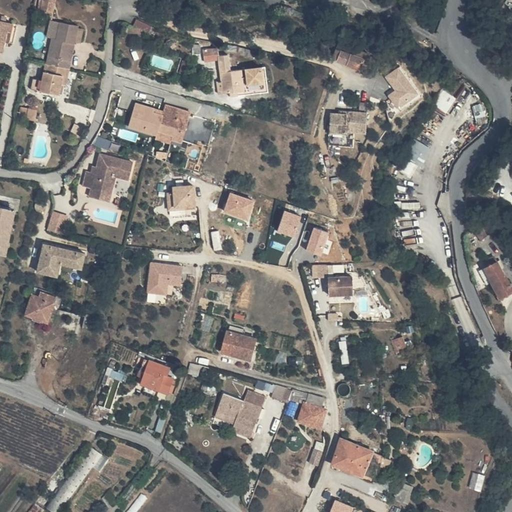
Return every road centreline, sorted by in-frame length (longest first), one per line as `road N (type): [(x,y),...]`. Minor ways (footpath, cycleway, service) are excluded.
road 1 (residential): [(0,172),(54,178),(81,152),(130,8),(174,27),(318,60),(349,74),(342,95)]
road 2 (residential): [(458,0),(452,42),(498,104),(489,138),(462,170),(456,205),(461,269),(493,371)]
road 3 (residential): [(0,385),(170,455),(238,511)]
